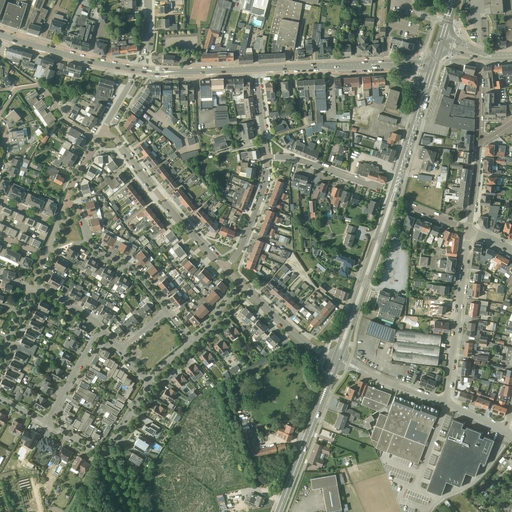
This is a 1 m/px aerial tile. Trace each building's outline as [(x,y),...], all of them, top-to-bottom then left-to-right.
[(29,24),(27,32),(39,35),(42,23),(40,22),(42,19),(44,20),(48,10),(42,8),(45,0),(37,0),(29,19),(31,20),(29,24)] [(223,0),(218,0),(210,28),(210,29),(220,32),(223,33),(230,9),(232,2),(223,0)] [(243,0),(241,9),(250,11),(253,0),(243,0)] [(253,0),(249,14),(265,18),(269,0),(253,0)] [(277,0),(270,33),(278,35),(277,41),(276,45),(282,46),(294,48),(302,3),(292,1),(288,0),(277,0)] [(511,11),(511,0),(490,0),(492,13),(505,12),(511,11)] [(8,2),(1,23),(19,29),(28,4),(23,2),(22,6),(8,2)] [(172,7),(172,3),(167,3),(167,6),(160,6),(161,13),(168,13),(168,8),(172,8),(172,7)] [(61,22),(63,16),(55,14),(53,20),(52,20),(49,29),(54,30),(54,31),(57,32),(57,31),(62,33),(63,28),(64,29),(66,24),(61,22)] [(86,19),(87,16),(81,14),(78,24),(81,25),(79,33),(75,32),(74,35),(68,33),(67,37),(65,43),(71,45),(70,47),(80,50),(86,28),(84,27),(85,22),(86,19)] [(98,22),(106,24),(108,16),(100,14),(98,22)] [(258,32),(263,19),(255,16),(253,22),(258,24),(255,31),(258,32)] [(374,25),(374,19),(365,18),(365,26),(369,27),(369,24),(374,25)] [(96,22),(86,19),(85,22),(84,27),(86,28),(80,50),(88,52),(90,43),(96,22)] [(169,24),(168,19),(161,19),(161,27),(169,27),(171,27),(171,30),(177,30),(177,24),(169,24)] [(201,62),(207,62),(212,62),(212,51),(207,51),(208,49),(210,49),(214,36),(218,38),(220,32),(210,29),(207,37),(201,58),(201,62)] [(258,49),(260,49),(260,48),(261,41),(263,32),(264,30),(260,29),(259,33),(258,37),(257,37),(256,43),(255,43),(254,49),(258,49)] [(343,56),(351,56),(350,46),(350,44),(346,44),(346,42),(347,42),(347,36),(349,36),(349,31),(342,31),(342,41),(343,50),(343,56)] [(260,48),(260,49),(262,49),(261,51),(261,53),(261,54),(258,54),(259,63),(268,62),(268,54),(265,54),(265,50),(264,49),(267,36),(266,36),(267,33),(263,32),(261,41),(260,48)] [(315,47),(321,46),(321,53),(326,53),(325,51),(328,51),(328,50),(331,50),(331,46),(329,46),(329,39),(325,39),(321,39),(321,33),(317,32),(316,40),(315,47)] [(497,49),(502,49),(507,48),(507,42),(506,36),(502,37),(502,33),(496,33),(497,37),(496,37),(497,42),(496,42),(497,49)] [(93,52),(97,53),(97,54),(101,55),(101,54),(105,55),(105,54),(107,54),(111,39),(97,35),(93,52)] [(239,64),(244,64),(243,53),(245,53),(245,52),(248,40),(249,36),(244,35),(241,46),(239,54),(238,56),(239,64)] [(218,52),(218,62),(227,62),(227,52),(230,53),(232,43),(233,37),(229,36),(225,52),(219,52),(218,52)] [(360,36),(360,37),(361,46),(357,46),(357,52),(357,55),(361,55),(365,55),(364,37),(364,36),(360,36)] [(107,54),(107,56),(112,55),(120,54),(119,46),(118,41),(118,37),(114,38),(111,38),(111,39),(107,54)] [(367,37),(364,37),(365,55),(368,55),(368,54),(372,54),(372,45),(368,45),(367,37)] [(372,54),(379,54),(379,52),(383,52),(383,44),(384,44),(383,37),(381,37),(381,44),(378,44),(378,40),(372,40),(372,45),(372,54)] [(392,38),(391,43),(397,44),(397,47),(392,46),(391,51),(397,53),(398,52),(400,53),(410,52),(412,51),(414,44),(409,43),(409,42),(409,41),(407,41),(406,41),(406,42),(392,38)] [(126,41),(118,41),(119,46),(120,54),(124,54),(128,53),(127,46),(127,43),(126,43),(126,41)] [(268,54),(268,62),(275,62),(274,54),(276,45),(277,41),(273,41),(271,54),(268,54)] [(227,52),(227,62),(233,61),(233,53),(235,53),(239,54),(241,46),(232,43),(230,53),(227,52)] [(212,51),(212,62),(218,62),(218,52),(219,52),(221,45),(218,44),(216,51),(212,51)] [(137,45),(127,46),(128,53),(138,52),(137,45)] [(281,53),(282,46),(276,45),(274,54),(275,62),(285,62),(285,53),(281,53)] [(13,56),(15,49),(9,48),(6,57),(12,59),(13,56)] [(15,49),(13,56),(12,59),(16,60),(16,63),(19,64),(20,59),(21,58),(23,52),(15,49)] [(304,50),(295,50),(295,52),(295,59),(298,59),(305,58),(304,50)] [(21,58),(20,59),(24,61),(23,66),(34,69),(35,64),(30,62),(32,54),(23,52),(21,58)] [(243,53),(244,64),(253,63),(252,52),(245,52),(245,53),(243,53)] [(53,65),(55,60),(44,57),(41,65),(43,66),(42,67),(46,69),(46,70),(42,79),(50,82),(55,70),(51,69),(53,65)] [(79,78),(82,67),(76,65),(68,63),(65,74),(68,75),(70,71),(74,72),(73,76),(79,78)] [(505,87),(502,65),(502,64),(492,65),(493,74),(494,74),(495,81),(495,84),(496,89),(505,87)] [(511,82),(511,81),(511,64),(502,65),(505,87),(506,88),(506,87),(506,84),(511,83),(511,82)] [(463,72),(457,88),(462,90),(463,84),(467,85),(469,79),(470,75),(473,76),(475,67),(465,65),(463,72)] [(494,84),(495,84),(495,81),(494,74),(493,74),(492,65),(484,66),(485,69),(484,69),(485,72),(485,76),(486,76),(486,78),(486,81),(486,83),(487,88),(494,87),(494,84)] [(445,67),(442,77),(452,80),(455,81),(457,75),(456,74),(457,70),(445,67)] [(8,75),(4,81),(11,86),(15,81),(8,75)] [(476,92),(476,76),(473,76),(470,75),(469,79),(467,85),(467,91),(476,92)] [(385,86),(384,76),(370,77),(371,91),(378,91),(378,87),(385,86)] [(362,77),(363,97),(371,97),(371,94),(371,91),(370,77),(362,77)] [(451,88),(447,86),(447,85),(449,86),(450,85),(451,81),(452,81),(452,80),(442,77),(439,88),(442,89),(441,93),(449,96),(451,88)] [(96,97),(106,100),(107,101),(108,97),(111,98),(112,93),(114,86),(113,85),(114,82),(110,81),(110,80),(104,78),(104,79),(100,78),(95,97),(96,97)] [(243,88),(243,82),(243,78),(234,79),(234,88),(234,91),(243,90),(243,89),(243,88)] [(345,91),(349,91),(352,91),(351,86),(351,78),(344,78),(344,87),(345,91)] [(225,94),(225,88),(224,88),(223,79),(212,80),(212,95),(225,94)] [(224,88),(225,88),(233,88),(232,79),(223,79),(224,88)] [(315,101),(316,111),(319,111),(320,111),(327,111),(325,79),(314,80),(315,97),(315,100),(315,101)] [(213,108),(212,95),(212,80),(200,81),(201,109),(206,109),(206,111),(209,111),(209,108),(213,108)] [(300,98),(303,98),(303,99),(306,99),(305,97),(304,89),(303,89),(303,81),(296,81),(297,90),(299,90),(300,98)] [(243,82),(243,88),(243,89),(247,89),(247,95),(252,95),(252,89),(252,82),(247,82),(243,82)] [(270,83),(267,84),(267,83),(267,84),(266,85),(265,85),(266,85),(266,91),(266,92),(267,101),(271,101),(271,102),(274,102),(274,99),(275,99),(274,82),(270,83)] [(155,85),(152,85),(148,85),(144,91),(143,91),(153,98),(153,97),(153,96),(155,96),(160,96),(160,85),(155,85)] [(172,85),(165,85),(163,85),(163,106),(163,107),(165,109),(167,111),(170,113),(172,115),(172,85)] [(386,102),(385,106),(384,107),(396,110),(397,105),(396,105),(400,92),(390,89),(386,102)] [(31,93),(31,92),(27,95),(32,102),(37,99),(35,96),(39,94),(36,90),(31,93)] [(236,116),(245,115),(244,99),(243,90),(234,91),(232,91),(234,103),(236,116)] [(153,98),(143,91),(144,92),(141,96),(149,102),(152,98),(153,98)] [(371,102),(381,104),(384,96),(383,96),(379,97),(378,91),(371,91),(371,94),(371,97),(371,102)] [(492,93),(486,93),(486,94),(486,97),(486,102),(486,107),(485,107),(485,112),(485,119),(488,119),(489,119),(496,119),(496,117),(504,118),(504,116),(507,116),(507,105),(500,105),(500,106),(491,106),(491,102),(494,102),(495,93),(492,93)] [(459,105),(454,104),(453,104),(450,113),(474,118),(474,114),(473,114),(474,108),(474,106),(475,96),(464,94),(463,100),(460,100),(459,105)] [(149,102),(141,96),(138,101),(138,100),(137,101),(138,101),(137,101),(138,102),(138,101),(146,107),(146,106),(149,102)] [(450,98),(443,96),(435,123),(443,126),(474,131),(475,119),(474,119),(474,118),(450,113),(453,104),(454,100),(450,98)] [(103,105),(106,100),(96,97),(94,102),(91,101),(90,103),(95,107),(103,111),(106,106),(103,105)] [(255,116),(252,97),(244,99),(245,115),(246,118),(255,116)] [(45,103),(42,99),(39,101),(37,99),(32,102),(30,104),(32,107),(34,105),(36,109),(45,103)] [(134,105),(142,111),(143,111),(142,111),(146,107),(138,101),(138,102),(137,101),(134,105)] [(47,107),(45,103),(36,109),(41,115),(46,111),(44,109),(47,107)] [(142,111),(142,112),(142,111),(134,105),(131,110),(139,116),(142,111)] [(230,125),(229,119),(226,105),(216,106),(216,112),(214,112),(215,128),(230,125)] [(103,111),(95,107),(94,109),(90,107),(87,113),(91,114),(96,117),(98,115),(100,116),(103,111)] [(6,118),(7,119),(9,122),(12,119),(13,120),(14,120),(16,122),(15,123),(23,116),(21,114),(21,113),(20,114),(19,112),(17,114),(14,110),(12,111),(11,109),(8,113),(9,114),(5,117),(6,118),(5,118),(6,118)] [(45,121),(53,115),(51,112),(48,114),(46,111),(41,115),(45,121)] [(91,114),(89,117),(86,115),(85,117),(96,124),(97,121),(96,121),(98,118),(96,117),(91,114)] [(128,120),(134,124),(136,121),(141,125),(144,122),(138,118),(132,114),(128,120)] [(395,125),(397,120),(397,119),(397,120),(380,114),(379,114),(377,120),(395,125)] [(56,119),(53,115),(45,121),(50,128),(55,123),(54,121),(56,119)] [(96,124),(85,117),(83,120),(80,125),(86,128),(87,125),(92,128),(94,125),(95,126),(96,124)] [(131,128),(134,124),(128,120),(123,126),(129,130),(132,133),(134,131),(131,128)] [(253,122),(250,122),(240,124),(241,128),(242,128),(244,139),(248,139),(249,139),(253,138),(252,131),(254,131),(253,122)] [(349,123),(338,122),(338,127),(343,127),(343,131),(349,131),(349,123)] [(274,128),(276,132),(287,127),(285,123),(274,128)] [(309,127),(305,129),(307,137),(311,136),(311,133),(313,132),(312,127),(309,127)] [(86,140),(78,135),(79,132),(74,129),(71,136),(72,136),(69,140),(75,144),(76,143),(82,147),(86,140)] [(24,130),(12,132),(13,137),(17,137),(17,138),(17,139),(18,142),(17,142),(27,141),(27,137),(26,135),(24,135),(24,130)] [(348,133),(337,130),(335,135),(346,139),(348,133)] [(398,141),(400,135),(392,133),(392,134),(390,134),(387,143),(394,145),(395,140),(398,141)] [(457,151),(461,151),(463,151),(472,152),(474,135),(465,134),(464,144),(461,144),(457,144),(457,151)] [(219,138),(214,140),(215,144),(213,145),(214,151),(228,147),(226,141),(230,140),(228,135),(219,138)] [(287,143),(289,145),(292,146),(295,141),(292,139),(291,142),(289,142),(286,135),(280,139),(283,145),(287,143)] [(142,152),(149,145),(147,143),(150,140),(149,138),(138,147),(142,152)] [(301,155),(305,146),(305,145),(305,144),(299,142),(299,140),(296,140),(296,145),(293,152),(301,155)] [(63,155),(67,157),(74,161),(77,156),(68,151),(72,144),(66,141),(63,148),(66,149),(63,155)] [(395,151),(387,148),(388,144),(382,142),(379,152),(381,152),(394,156),(395,151)] [(505,146),(495,145),(489,144),(486,146),(485,155),(505,157),(505,146)] [(146,157),(151,152),(153,150),(157,148),(155,145),(151,148),(149,145),(142,152),(146,157)] [(310,148),(305,146),(301,155),(315,161),(319,152),(310,148)] [(343,149),(342,149),(343,147),(340,146),(334,162),(340,165),(343,157),(343,149)] [(436,152),(426,149),(422,148),(419,158),(423,160),(420,169),(430,172),(432,163),(438,164),(439,161),(435,160),(434,161),(433,160),(434,157),(437,158),(439,153),(436,152)] [(260,158),(258,150),(241,153),(241,154),(237,155),(238,161),(242,161),(241,157),(248,156),(249,159),(253,159),(254,160),(257,159),(257,158),(260,158)] [(381,152),(379,152),(373,150),(371,155),(383,159),(384,160),(392,162),(394,156),(381,152)] [(458,157),(457,162),(463,162),(463,163),(471,163),(472,152),(463,151),(462,158),(458,157)] [(155,157),(151,152),(146,157),(150,162),(155,157)] [(103,163),(103,155),(98,156),(96,156),(93,162),(98,165),(99,164),(103,163)] [(103,155),(103,163),(107,163),(108,164),(113,160),(109,155),(105,156),(105,155),(103,155)] [(11,163),(13,164),(21,167),(23,162),(29,164),(30,161),(16,156),(14,160),(12,159),(11,163)] [(157,160),(155,157),(150,162),(154,167),(165,158),(163,156),(160,158),(159,158),(157,160)] [(71,167),(74,161),(67,157),(63,163),(71,167)] [(484,165),(493,166),(494,162),(505,163),(505,159),(494,158),(485,157),(484,165)] [(58,167),(61,162),(56,158),(53,164),(58,167)] [(118,167),(113,160),(108,164),(104,168),(105,170),(108,168),(112,172),(118,167)] [(241,176),(246,177),(254,178),(256,168),(247,167),(248,163),(241,162),(240,172),(239,175),(241,176)] [(384,172),(380,171),(379,167),(378,167),(366,163),(364,163),(363,164),(360,163),(357,174),(385,183),(387,177),(383,175),(384,172)] [(21,167),(13,164),(11,168),(10,167),(8,171),(10,172),(16,174),(19,175),(20,170),(27,172),(28,169),(21,167)] [(91,166),(88,170),(99,176),(100,174),(97,172),(98,170),(99,167),(93,164),(91,166)] [(160,174),(165,170),(161,165),(156,169),(160,174)] [(493,166),(484,165),(484,173),(493,173),(502,174),(502,171),(493,170),(493,166)] [(51,179),(54,181),(61,185),(64,179),(61,177),(61,176),(58,175),(60,171),(49,167),(46,173),(53,176),(51,179)] [(168,168),(165,170),(160,174),(164,179),(172,173),(175,171),(173,168),(170,171),(168,168)] [(460,185),(470,186),(472,169),(462,168),(460,185)] [(99,176),(88,170),(86,174),(85,177),(91,181),(93,178),(94,176),(98,178),(99,176)] [(175,171),(172,173),(164,179),(168,184),(173,180),(176,178),(174,176),(173,175),(177,173),(175,171)] [(112,180),(109,177),(96,187),(100,191),(108,184),(113,190),(120,184),(126,179),(121,173),(115,178),(112,180)] [(296,181),(299,182),(301,175),(294,174),(291,185),(295,186),(296,181)] [(305,189),(304,193),(304,194),(309,196),(311,184),(311,185),(306,184),(308,177),(301,175),(299,182),(298,187),(305,189)] [(501,185),(502,178),(495,177),(495,176),(490,176),(490,177),(488,177),(487,184),(501,185)] [(81,186),(82,190),(89,188),(89,185),(88,183),(89,181),(84,178),(81,184),(81,186)] [(175,182),(173,180),(168,184),(172,189),(183,180),(182,178),(178,181),(177,180),(175,182)] [(275,186),(282,189),(285,179),(282,178),(281,182),(277,180),(275,186)] [(6,193),(7,190),(9,186),(9,185),(6,184),(7,181),(3,179),(0,184),(0,185),(1,186),(0,187),(0,190),(1,191),(5,193),(6,193)] [(242,188),(246,189),(251,191),(254,185),(245,181),(244,184),(242,188)] [(319,198),(319,196),(324,198),(326,193),(324,192),(327,185),(321,182),(319,186),(314,197),(319,198)] [(9,186),(7,190),(10,192),(8,194),(10,195),(15,197),(19,190),(12,187),(13,186),(9,184),(9,185),(9,186)] [(128,193),(133,189),(129,184),(118,193),(120,195),(123,192),(125,195),(128,193)] [(176,194),(178,197),(184,193),(183,192),(186,189),(183,185),(175,191),(175,190),(172,192),(175,195),(176,194)] [(497,186),(493,186),(488,185),(487,190),(486,193),(505,195),(505,194),(505,190),(501,190),(501,191),(496,190),(497,186)] [(283,193),(284,190),(282,189),(275,186),(273,192),(279,195),(281,196),(286,197),(287,195),(283,193)] [(334,203),(334,204),(337,205),(340,198),(337,197),(340,189),(337,188),(337,187),(335,186),(334,187),(331,195),(334,196),(332,202),(334,203)] [(93,187),(89,188),(82,190),(83,195),(84,198),(91,196),(91,193),(91,192),(90,190),(94,189),(93,187)] [(236,193),(244,196),(249,198),(251,191),(246,189),(242,188),(241,192),(237,190),(236,193)] [(128,193),(130,195),(132,198),(137,194),(133,189),(128,193)] [(19,190),(15,197),(20,200),(20,199),(22,200),(23,198),(26,199),(29,193),(26,191),(25,192),(19,190)] [(469,192),(452,190),(449,190),(449,193),(456,194),(455,196),(468,198),(469,192)] [(349,193),(344,191),(340,200),(344,201),(342,207),(346,209),(348,202),(346,201),(349,193)] [(271,198),(277,201),(279,195),(273,192),(271,198)] [(29,193),(26,199),(28,200),(27,203),(29,204),(34,206),(37,199),(31,196),(32,194),(29,193)] [(185,195),(184,193),(178,197),(181,200),(180,201),(181,203),(191,195),(189,193),(185,195)] [(239,197),(238,201),(241,202),(246,204),(249,198),(244,196),(236,193),(235,195),(239,197)] [(137,194),(132,198),(136,203),(141,199),(137,194)] [(350,201),(357,204),(360,197),(353,194),(350,201)] [(193,198),(191,195),(181,203),(183,205),(184,204),(186,207),(192,203),(190,201),(193,198)] [(468,198),(455,196),(445,195),(445,201),(449,202),(449,199),(458,200),(458,205),(463,206),(467,207),(467,206),(468,198)] [(501,202),(494,202),(494,196),(482,195),(481,199),(481,205),(490,205),(500,206),(501,202)] [(47,202),(45,208),(47,209),(46,211),(48,212),(48,213),(53,215),(53,214),(53,215),(55,212),(57,208),(52,205),(54,200),(49,198),(47,202)] [(85,203),(87,209),(99,205),(98,202),(94,203),(92,198),(85,200),(86,203),(85,203)] [(277,201),(271,198),(268,204),(275,207),(277,201)] [(37,199),(34,206),(39,208),(41,209),(42,206),(45,208),(47,202),(44,200),(44,202),(37,199)] [(136,203),(134,205),(136,208),(133,211),(134,213),(145,204),(141,199),(136,203)] [(241,202),(238,201),(237,200),(235,204),(232,203),(231,206),(244,210),(246,204),(241,202)] [(371,200),(369,205),(367,213),(370,214),(375,215),(379,203),(371,200)] [(120,212),(128,206),(125,203),(119,208),(115,203),(112,206),(116,211),(117,209),(120,212)] [(194,206),(192,203),(186,207),(190,212),(196,208),(194,206)] [(209,205),(206,203),(195,213),(199,218),(204,213),(202,211),(209,205)] [(99,205),(87,209),(89,215),(92,214),(93,217),(97,215),(95,210),(100,209),(99,205)] [(500,206),(490,205),(489,217),(480,216),(480,224),(481,226),(492,231),(494,228),(496,223),(496,220),(497,219),(500,206)] [(148,206),(136,216),(139,219),(145,213),(147,216),(152,211),(148,206)] [(12,218),(15,211),(5,207),(4,209),(2,208),(0,212),(0,217),(3,219),(6,215),(12,218)] [(266,216),(272,218),(275,219),(279,221),(280,218),(276,216),(277,213),(275,212),(268,210),(266,216)] [(15,211),(12,218),(18,221),(16,225),(21,227),(26,217),(25,219),(23,218),(24,216),(15,211)] [(152,211),(147,216),(144,218),(146,220),(143,223),(142,222),(137,226),(140,229),(145,225),(148,223),(156,216),(152,211)] [(214,213),(212,211),(209,214),(208,213),(206,215),(204,213),(199,218),(204,223),(209,218),(211,216),(214,213)] [(97,215),(93,217),(93,219),(90,220),(92,226),(104,223),(103,219),(98,220),(97,215)] [(408,233),(412,223),(414,218),(407,215),(404,224),(408,225),(405,232),(408,233)] [(156,216),(148,223),(145,225),(146,227),(152,223),(155,226),(160,221),(156,216)] [(264,222),(270,224),(272,218),(266,216),(264,222)] [(26,217),(21,227),(27,230),(29,226),(35,229),(38,222),(28,218),(28,219),(26,219),(26,217)] [(213,223),(209,218),(204,223),(208,227),(213,223)] [(496,220),(496,223),(494,228),(492,231),(499,233),(502,226),(504,227),(506,219),(501,218),(500,220),(497,219),(496,220)] [(419,235),(423,222),(417,219),(414,228),(417,229),(414,238),(417,239),(419,235)] [(216,220),(213,223),(208,227),(212,232),(213,231),(217,228),(217,227),(218,226),(219,224),(216,220)] [(160,221),(155,226),(152,228),(155,231),(151,233),(153,235),(164,226),(160,221)] [(38,222),(35,229),(41,231),(39,236),(45,238),(50,229),(49,229),(47,228),(48,227),(38,222)] [(261,228),(268,230),(269,227),(270,224),(264,222),(261,228)] [(423,222),(419,235),(422,236),(423,231),(427,232),(430,224),(423,222)] [(104,223),(92,226),(93,232),(97,231),(98,234),(102,233),(101,230),(102,230),(101,227),(105,226),(104,223)] [(21,227),(16,225),(14,229),(8,227),(5,233),(15,237),(15,236),(17,236),(17,238),(21,227)] [(354,232),(356,227),(348,225),(347,229),(348,229),(347,233),(343,244),(351,247),(355,236),(356,236),(352,235),(353,232),(354,232)] [(432,229),(428,239),(426,242),(431,244),(434,237),(433,236),(434,234),(436,235),(439,228),(431,225),(430,228),(432,229)] [(226,236),(229,229),(222,226),(219,233),(226,236)] [(27,230),(21,227),(17,238),(18,236),(20,237),(19,239),(28,244),(31,237),(25,235),(27,230)] [(229,229),(226,236),(233,238),(237,228),(235,227),(233,231),(229,229)] [(165,242),(174,234),(172,231),(171,231),(169,228),(163,233),(165,236),(167,238),(164,240),(165,242)] [(265,236),(268,230),(261,228),(259,234),(265,236)] [(450,241),(451,238),(453,233),(446,230),(443,238),(446,240),(445,244),(448,245),(450,241)] [(102,241),(107,244),(113,233),(110,231),(108,235),(106,233),(106,234),(103,232),(101,236),(103,238),(102,241)] [(113,233),(107,244),(112,247),(114,244),(116,245),(117,243),(119,241),(114,238),(116,235),(113,233)] [(453,233),(451,238),(450,241),(452,242),(451,249),(449,249),(449,248),(446,247),(445,249),(442,249),(440,248),(436,246),(433,254),(456,257),(459,237),(457,234),(453,233)] [(174,234),(165,242),(167,244),(170,241),(171,243),(173,245),(179,240),(177,238),(174,234)] [(41,248),(45,238),(39,236),(37,240),(31,237),(28,244),(38,248),(39,246),(41,247),(41,248)] [(254,246),(261,249),(265,251),(268,244),(257,239),(254,246)] [(119,241),(117,243),(116,245),(119,247),(117,250),(123,252),(129,242),(125,240),(123,243),(119,241)] [(129,242),(123,252),(128,255),(129,254),(130,255),(136,250),(138,247),(132,243),(129,242)] [(480,262),(481,255),(483,243),(476,242),(475,242),(475,243),(474,250),(479,251),(478,254),(477,254),(477,260),(480,262)] [(175,252),(172,255),(174,257),(183,249),(180,246),(178,243),(172,248),(175,252)] [(67,257),(72,260),(74,257),(75,258),(78,253),(76,252),(77,250),(72,246),(70,249),(69,248),(66,253),(68,254),(67,257)] [(259,254),(261,249),(254,246),(252,253),(265,259),(266,256),(262,254),(262,255),(259,254)] [(3,250),(0,254),(10,259),(13,251),(9,249),(7,248),(5,251),(3,250)] [(135,257),(139,261),(149,254),(147,251),(143,253),(140,250),(140,249),(136,252),(138,255),(135,257)] [(183,249),(174,257),(175,259),(178,256),(180,258),(182,260),(188,255),(186,253),(183,249)] [(280,256),(286,259),(290,252),(282,249),(280,256)] [(481,255),(480,262),(485,264),(487,260),(490,262),(495,252),(489,249),(485,257),(481,255)] [(13,251),(10,259),(16,261),(15,262),(19,264),(22,258),(19,257),(20,255),(18,254),(18,253),(13,251)] [(490,262),(495,264),(493,268),(496,270),(504,257),(498,253),(498,254),(495,252),(490,262)] [(264,261),(265,259),(252,253),(249,260),(259,264),(261,260),(264,261)] [(149,254),(139,261),(143,266),(146,264),(148,266),(151,263),(149,261),(150,261),(148,259),(151,256),(149,254)] [(352,267),(354,260),(338,255),(336,259),(344,261),(343,264),(344,264),(343,268),(341,268),(339,274),(346,276),(348,270),(347,270),(349,266),(352,267)] [(22,258),(19,264),(21,265),(22,264),(30,268),(32,264),(31,263),(32,260),(30,259),(28,258),(25,257),(24,260),(22,258)] [(65,260),(60,257),(57,262),(66,267),(68,262),(73,264),(75,262),(72,260),(67,257),(65,260)] [(440,264),(455,266),(456,258),(447,257),(447,261),(440,260),(440,264)] [(504,257),(496,270),(499,272),(501,267),(507,271),(511,263),(509,262),(510,260),(504,257)] [(86,258),(83,262),(82,265),(85,267),(87,268),(84,273),(87,274),(94,261),(90,258),(89,260),(86,258)] [(184,272),(192,264),(189,260),(189,261),(186,258),(181,264),(183,266),(185,268),(183,270),(184,272)] [(261,265),(259,264),(249,260),(246,267),(253,270),(262,278),(264,275),(259,271),(261,265)] [(94,261),(87,274),(90,276),(91,274),(96,277),(97,274),(101,267),(98,266),(99,264),(94,261)] [(60,274),(64,276),(65,273),(63,271),(66,267),(57,262),(54,267),(60,269),(58,272),(60,274)] [(151,263),(148,266),(149,269),(147,271),(151,275),(160,268),(158,265),(155,267),(153,265),(151,263)] [(318,263),(316,265),(324,272),(326,269),(318,263)] [(192,264),(184,272),(186,273),(188,271),(190,273),(190,272),(192,275),(197,269),(195,267),(192,264)] [(455,266),(440,264),(439,267),(446,268),(445,271),(454,273),(455,266)] [(101,267),(97,274),(100,276),(102,277),(100,282),(103,283),(110,270),(105,267),(104,269),(101,267)] [(160,268),(151,275),(154,280),(157,278),(159,280),(161,279),(163,277),(165,275),(161,271),(162,270),(160,268)] [(200,281),(202,279),(208,272),(204,268),(200,272),(198,270),(194,275),(200,281)] [(110,270),(103,283),(106,285),(108,280),(110,282),(110,281),(113,283),(117,276),(114,274),(115,273),(110,270)] [(5,274),(3,280),(10,282),(11,279),(14,280),(16,273),(9,271),(8,275),(5,274)] [(208,272),(202,279),(200,281),(199,282),(204,286),(205,285),(207,287),(211,282),(209,280),(213,276),(208,272)] [(474,280),(479,281),(490,282),(491,279),(484,279),(484,280),(482,279),(483,274),(475,273),(474,280)] [(64,276),(60,274),(58,276),(53,274),(51,278),(59,283),(62,279),(64,280),(66,277),(64,276)] [(165,275),(163,277),(161,279),(163,281),(158,284),(162,289),(171,282),(165,275)] [(277,283),(274,285),(270,291),(275,295),(279,290),(284,284),(290,277),(287,275),(283,279),(284,280),(282,282),(279,280),(278,282),(277,283)] [(117,276),(113,283),(116,285),(118,286),(116,290),(118,292),(126,279),(121,276),(120,278),(117,276)] [(59,283),(51,278),(48,283),(51,285),(51,286),(56,289),(59,283)] [(277,283),(278,282),(273,278),(265,286),(270,291),(274,285),(277,283)] [(126,279),(118,292),(121,294),(124,289),(126,290),(129,292),(133,285),(130,283),(131,282),(126,279)] [(10,282),(3,280),(2,286),(5,287),(4,291),(11,293),(13,286),(9,285),(10,282)] [(221,281),(215,287),(218,291),(219,292),(221,290),(223,292),(227,288),(221,281)] [(171,282),(162,289),(166,293),(170,290),(172,292),(177,288),(171,282)] [(473,290),(480,290),(484,291),(484,287),(481,286),(481,284),(474,283),(473,290)] [(70,286),(69,289),(66,293),(69,295),(68,296),(73,299),(81,286),(78,284),(75,289),(73,288),(70,286)] [(279,290),(275,295),(280,299),(284,294),(282,292),(284,290),(283,289),(286,286),(284,284),(279,290)] [(322,284),(319,288),(325,293),(328,289),(322,284)] [(440,293),(442,293),(447,294),(448,293),(449,291),(448,291),(448,286),(434,284),(433,288),(438,289),(441,290),(440,293)] [(86,295),(81,292),(83,288),(81,286),(73,299),(78,302),(79,300),(82,302),(86,295)] [(207,292),(209,294),(216,301),(220,297),(216,293),(218,291),(215,287),(214,286),(212,288),(207,292)] [(177,288),(172,292),(174,295),(169,298),(173,303),(180,297),(176,292),(178,291),(177,288)] [(294,293),(291,296),(289,298),(285,303),(289,308),(294,302),(296,300),(293,298),(296,294),(297,295),(301,290),(298,288),(294,293)] [(346,301),(349,293),(337,289),(334,297),(346,301)] [(284,294),(280,299),(285,303),(289,298),(291,296),(294,293),(292,291),(290,293),(287,290),(284,294)] [(380,291),(379,293),(374,309),(375,309),(375,311),(379,312),(377,317),(393,322),(395,316),(399,318),(403,305),(401,304),(401,302),(399,301),(401,297),(398,296),(397,298),(394,297),(395,295),(381,291),(380,291)] [(93,293),(91,298),(86,295),(82,302),(85,303),(84,305),(89,308),(96,295),(93,293)] [(201,298),(203,300),(205,303),(208,301),(211,305),(216,301),(209,294),(205,298),(203,296),(201,298)] [(103,301),(104,300),(100,298),(98,302),(97,301),(99,296),(96,295),(89,308),(94,311),(95,309),(98,311),(102,304),(103,301)] [(182,295),(180,297),(173,303),(177,307),(181,304),(183,306),(184,305),(188,302),(182,295)] [(142,307),(149,315),(152,313),(151,312),(153,311),(150,308),(154,305),(148,297),(144,300),(146,304),(142,307)] [(102,304),(98,311),(101,312),(100,314),(105,317),(112,304),(104,299),(104,300),(103,301),(102,304)] [(198,308),(205,315),(209,311),(205,307),(207,305),(205,303),(203,300),(201,302),(197,306),(198,308)] [(330,301),(325,306),(330,311),(335,305),(330,301)] [(41,309),(39,312),(45,315),(47,316),(50,310),(47,309),(49,306),(48,305),(49,304),(45,303),(41,302),(38,307),(41,309)] [(299,307),(294,302),(289,308),(294,312),(299,307)] [(486,311),(487,307),(478,306),(479,304),(471,303),(470,309),(478,310),(486,311)] [(112,304),(105,317),(112,321),(117,312),(112,309),(115,305),(112,304)] [(318,314),(315,318),(320,322),(325,317),(314,307),(311,304),(309,307),(313,310),(316,312),(318,314)] [(316,305),(314,307),(325,317),(330,311),(325,306),(321,310),(319,308),(316,305)] [(442,306),(442,305),(440,305),(440,306),(439,305),(439,306),(434,305),(433,312),(445,314),(446,306),(442,306)] [(136,309),(134,311),(138,316),(140,314),(143,318),(145,317),(146,318),(149,315),(142,307),(137,311),(136,309)] [(248,326),(252,321),(249,318),(253,314),(246,307),(241,312),(247,318),(245,320),(245,321),(244,322),(248,326)] [(192,310),(190,312),(195,317),(197,315),(200,319),(205,315),(198,308),(194,312),(192,310)] [(45,320),(43,318),(45,315),(39,312),(36,311),(33,316),(37,318),(35,322),(40,324),(40,325),(42,326),(45,320)] [(126,316),(135,327),(138,324),(137,324),(139,322),(135,318),(138,316),(134,311),(131,313),(130,312),(126,316)] [(200,322),(195,317),(190,312),(186,316),(195,326),(200,322)] [(124,319),(120,322),(124,327),(126,325),(130,330),(131,328),(132,329),(135,327),(126,316),(125,315),(123,317),(124,319)] [(320,322),(315,318),(312,321),(309,318),(307,320),(316,328),(320,322)] [(248,326),(252,330),(253,329),(256,331),(263,323),(258,319),(255,323),(252,321),(248,326)] [(36,334),(35,334),(39,336),(40,335),(41,333),(41,332),(40,331),(41,329),(38,328),(40,325),(40,324),(35,322),(31,320),(29,326),(32,327),(30,331),(36,334)] [(395,329),(371,320),(370,321),(371,321),(366,333),(389,342),(393,342),(395,329)] [(468,329),(480,331),(485,331),(486,326),(487,326),(488,322),(479,320),(479,325),(479,326),(475,326),(476,323),(468,322),(468,329)] [(448,323),(435,321),(434,332),(442,333),(442,332),(444,331),(447,331),(448,323)] [(74,329),(77,330),(75,333),(82,337),(84,334),(85,335),(89,328),(84,326),(85,325),(81,323),(80,323),(78,322),(77,323),(74,327),(74,329)] [(122,329),(124,327),(120,322),(116,326),(117,327),(114,330),(119,335),(118,336),(120,339),(123,336),(123,335),(125,333),(122,329)] [(259,336),(261,338),(266,334),(263,332),(267,327),(263,323),(256,331),(258,333),(257,334),(259,336)] [(228,329),(225,332),(224,332),(224,333),(224,334),(225,335),(226,337),(228,336),(232,340),(237,336),(237,335),(240,333),(236,328),(233,330),(231,328),(229,330),(228,329)] [(442,345),(442,344),(442,343),(442,342),(442,341),(442,340),(442,339),(442,338),(441,337),(441,336),(441,334),(395,328),(395,329),(393,342),(392,351),(407,353),(406,362),(437,366),(439,353),(440,352),(440,351),(441,350),(441,349),(442,348),(442,347),(442,346),(442,345)] [(28,337),(26,340),(33,344),(35,338),(38,339),(39,338),(39,337),(39,336),(35,334),(36,334),(30,331),(27,329),(24,335),(28,337)] [(467,335),(476,337),(479,337),(480,331),(468,329),(467,335)] [(267,345),(269,343),(276,336),(272,332),(268,336),(266,334),(261,338),(265,342),(264,343),(267,345)] [(267,345),(271,349),(272,348),(274,350),(280,347),(280,346),(279,346),(277,344),(280,340),(276,336),(269,343),(267,345)] [(77,349),(80,343),(72,338),(70,341),(68,340),(64,346),(72,350),(74,347),(77,349)] [(21,350),(29,354),(30,354),(33,348),(34,347),(34,346),(34,345),(33,344),(26,340),(22,339),(20,344),(23,346),(21,350)] [(226,349),(229,347),(224,342),(222,344),(220,342),(214,346),(215,348),(217,351),(218,350),(221,354),(223,357),(229,353),(226,349)] [(477,350),(478,344),(475,343),(466,342),(465,349),(472,350),(476,350),(477,350)] [(91,368),(99,372),(101,369),(95,366),(100,357),(106,360),(107,358),(110,353),(105,350),(104,351),(101,349),(98,353),(97,353),(91,364),(93,365),(91,367),(91,368)] [(13,357),(17,359),(22,362),(22,361),(24,358),(26,359),(29,354),(21,350),(19,354),(16,352),(13,357)] [(407,353),(392,351),(391,360),(406,362),(407,353)] [(69,364),(72,357),(68,355),(68,354),(64,352),(60,359),(59,362),(66,366),(67,363),(69,364)] [(206,365),(207,365),(209,368),(213,364),(211,361),(212,361),(211,361),(214,359),(210,353),(208,355),(206,353),(203,355),(202,355),(200,357),(200,358),(206,365)] [(511,357),(506,356),(501,355),(500,359),(506,360),(508,361),(508,364),(510,365),(511,365),(511,357)] [(106,360),(103,365),(106,366),(110,369),(106,376),(107,376),(110,378),(111,378),(112,377),(116,368),(119,365),(115,363),(115,362),(110,359),(110,360),(107,358),(106,360)] [(17,371),(18,371),(19,367),(21,369),(24,362),(22,361),(22,362),(17,359),(15,363),(12,361),(9,367),(12,368),(17,371)] [(463,368),(476,369),(475,369),(475,366),(472,366),(470,366),(471,362),(463,361),(463,368)] [(197,372),(200,370),(196,365),(193,367),(191,365),(186,369),(187,371),(186,371),(188,374),(189,373),(192,377),(197,373),(197,372)] [(61,374),(63,371),(56,367),(55,370),(54,370),(50,377),(54,379),(55,378),(59,381),(63,374),(61,374)] [(95,375),(105,381),(107,376),(106,376),(99,372),(91,368),(91,367),(89,371),(88,370),(85,375),(86,376),(84,378),(91,382),(95,375)] [(4,376),(8,378),(13,380),(16,382),(18,378),(21,380),(24,374),(18,371),(17,371),(12,368),(10,372),(7,371),(4,376)] [(119,391),(122,385),(127,377),(128,375),(124,373),(125,372),(120,369),(119,370),(116,368),(112,377),(115,378),(116,377),(120,379),(114,389),(119,391)] [(462,374),(469,375),(472,376),(472,378),(473,378),(477,379),(477,376),(474,375),(475,369),(475,370),(476,369),(463,368),(462,374)] [(419,384),(426,386),(431,374),(428,373),(426,378),(422,377),(419,384)] [(434,375),(431,374),(426,386),(433,389),(434,385),(437,386),(441,376),(436,374),(435,378),(433,377),(434,375)] [(511,377),(497,374),(496,378),(500,379),(500,378),(504,379),(504,377),(506,377),(505,383),(511,384),(511,377)] [(184,383),(187,381),(183,375),(180,377),(178,375),(175,377),(173,379),(172,380),(179,387),(184,383)] [(116,396),(118,398),(125,401),(126,399),(127,399),(133,388),(132,388),(135,383),(131,381),(131,380),(127,377),(122,385),(128,388),(123,397),(117,393),(116,396)] [(13,380),(8,378),(6,381),(2,380),(0,384),(0,385),(4,387),(3,388),(7,390),(8,389),(8,390),(10,386),(13,388),(16,382),(13,380)] [(78,390),(94,399),(97,395),(87,389),(89,385),(91,382),(84,378),(83,381),(82,381),(79,386),(80,386),(78,390)] [(45,380),(42,386),(40,389),(51,395),(55,389),(51,387),(53,384),(45,380)] [(364,396),(365,397),(368,386),(367,386),(368,384),(360,381),(356,390),(349,388),(346,397),(355,400),(356,396),(360,397),(361,395),(364,396)] [(359,404),(378,411),(387,406),(391,394),(375,388),(376,387),(373,386),(372,387),(368,386),(365,397),(364,396),(364,398),(362,397),(359,404)] [(468,394),(469,389),(467,388),(466,391),(466,393),(461,391),(458,398),(465,401),(468,394)] [(175,395),(176,392),(171,389),(169,392),(166,390),(163,396),(164,397),(164,398),(167,400),(167,399),(171,401),(175,395)] [(472,390),(469,389),(468,394),(465,401),(471,403),(474,396),(473,396),(474,392),(471,391),(472,390)] [(73,399),(71,401),(78,405),(79,402),(80,402),(82,398),(92,404),(94,399),(78,390),(76,394),(75,393),(72,398),(73,399)] [(231,392),(242,431),(249,459),(268,454),(268,453),(286,448),(285,444),(281,445),(281,444),(276,446),(259,450),(259,449),(257,449),(252,429),(252,428),(247,408),(242,410),(237,390),(231,392)] [(475,405),(482,407),(485,399),(486,396),(481,394),(482,393),(478,391),(477,394),(479,395),(475,405)] [(485,399),(482,407),(488,409),(491,402),(493,402),(495,397),(491,395),(490,398),(486,396),(485,399)] [(45,403),(47,400),(40,396),(38,399),(34,406),(38,408),(43,410),(46,403),(45,403)] [(380,414),(371,438),(375,447),(418,464),(434,420),(435,420),(437,415),(438,411),(434,409),(434,408),(433,409),(431,408),(431,407),(431,408),(422,404),(421,406),(414,403),(414,402),(414,403),(411,402),(412,401),(411,401),(411,402),(402,399),(403,398),(402,398),(402,399),(400,398),(400,397),(399,398),(395,396),(388,417),(380,414)] [(107,401),(105,405),(119,413),(121,409),(121,410),(124,405),(123,404),(125,401),(118,398),(117,400),(114,405),(107,401)] [(492,411),(498,413),(503,401),(500,400),(499,404),(499,405),(495,404),(492,411)] [(80,406),(78,405),(71,401),(70,404),(68,403),(62,414),(64,415),(61,419),(65,422),(64,422),(69,425),(70,424),(74,418),(67,414),(72,406),(78,409),(80,406)] [(337,408),(349,413),(354,415),(353,416),(355,416),(359,418),(361,414),(354,411),(349,409),(349,410),(346,409),(348,404),(340,401),(337,408)] [(503,401),(498,413),(505,416),(508,409),(503,407),(504,405),(504,406),(505,402),(503,401)] [(103,419),(112,424),(114,422),(117,417),(117,416),(119,413),(105,405),(102,403),(100,408),(109,413),(107,418),(104,416),(103,419)] [(164,412),(166,409),(160,406),(159,409),(156,407),(154,410),(152,413),(153,413),(152,413),(161,419),(164,413),(164,412)] [(74,418),(70,424),(72,426),(72,427),(77,430),(78,429),(81,431),(89,417),(90,414),(87,412),(86,412),(81,422),(76,419),(74,418)] [(354,415),(349,413),(348,416),(340,413),(337,420),(345,423),(346,419),(353,422),(355,416),(353,416),(354,415)] [(372,415),(363,420),(367,429),(371,428),(369,421),(374,418),(372,415)] [(89,417),(81,431),(85,433),(84,434),(89,437),(90,436),(93,437),(96,430),(97,431),(98,429),(94,427),(95,427),(91,425),(93,419),(89,417)] [(96,430),(93,437),(92,438),(97,441),(98,440),(101,442),(104,437),(105,438),(111,427),(112,424),(103,419),(101,422),(107,425),(102,434),(97,431),(96,430)] [(464,423),(454,419),(427,490),(442,496),(447,482),(461,487),(466,473),(476,476),(481,462),(486,464),(495,440),(485,437),(484,439),(480,437),(482,433),(467,427),(466,429),(462,428),(464,423)] [(19,434),(22,428),(20,426),(21,424),(15,420),(10,429),(16,432),(19,434)] [(345,423),(337,420),(335,427),(343,430),(342,432),(348,435),(350,429),(343,426),(345,423)] [(157,432),(160,428),(152,423),(149,426),(149,427),(145,425),(142,429),(146,432),(145,433),(149,435),(150,434),(153,436),(156,431),(157,432)] [(290,441),(295,427),(287,424),(285,430),(279,428),(278,432),(283,434),(282,438),(290,441)] [(40,435),(32,430),(31,433),(25,430),(21,438),(27,441),(26,442),(34,446),(40,435)] [(143,454),(145,452),(147,448),(146,447),(148,444),(149,442),(145,439),(139,435),(136,439),(137,440),(137,441),(136,441),(134,444),(135,444),(133,447),(142,453),(143,454)] [(52,452),(57,444),(54,442),(54,441),(51,439),(50,440),(47,439),(46,441),(43,439),(38,447),(44,450),(45,447),(52,452)] [(328,454),(330,449),(316,443),(309,462),(321,467),(324,461),(318,458),(320,455),(319,454),(320,451),(328,454)] [(56,451),(53,456),(50,462),(56,465),(60,458),(68,462),(73,453),(62,447),(59,452),(56,451)] [(129,451),(125,458),(139,466),(143,459),(145,461),(147,458),(140,453),(140,454),(139,456),(133,453),(129,451)] [(85,473),(90,465),(84,461),(85,460),(78,456),(72,467),(79,471),(79,470),(85,473)] [(511,456),(508,461),(505,459),(501,463),(507,468),(509,465),(511,467),(511,456)] [(342,511),(342,510),(341,510),(341,509),(342,509),(336,474),(310,479),(312,489),(322,487),(326,511),(327,511),(342,511)] [(248,502),(261,507),(265,498),(258,495),(257,499),(254,498),(253,499),(249,498),(248,502)]
